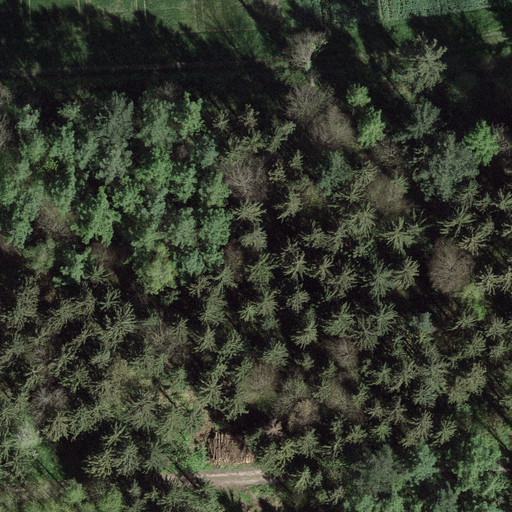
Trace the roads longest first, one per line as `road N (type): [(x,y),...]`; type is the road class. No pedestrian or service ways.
road 1 (track): [(508,0),(0,75)]
road 2 (track): [(511,479),(0,497)]
